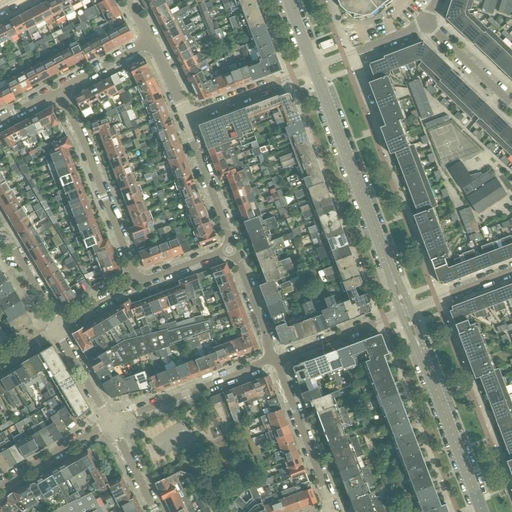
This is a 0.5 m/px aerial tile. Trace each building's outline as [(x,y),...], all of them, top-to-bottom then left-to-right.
[(48,0),(46,1),(53,16),(55,21),(65,16),(57,0),(48,0)] [(57,0),(65,16),(74,11),(72,7),(68,0),(57,0)] [(90,0),(94,6),(85,10),(82,12),(83,14),(87,21),(88,20),(93,17),(102,13),(116,5),(113,0),(90,0)] [(140,0),(143,5),(146,10),(151,7),(152,9),(170,0),(140,0)] [(170,0),(152,9),(156,16),(169,10),(167,5),(173,3),(171,0),(170,0)] [(254,0),(232,0),(223,4),(225,10),(237,5),(239,9),(255,3),(254,0)] [(370,14),(387,0),(336,0),(339,6),(345,11),(361,16),(370,14)] [(463,0),(450,0),(449,5),(467,10),(468,10),(470,10),(472,3),(463,0)] [(484,0),(481,10),(492,14),(496,0),(484,0)] [(511,6),(511,0),(501,0),(498,12),(509,16),(511,6)] [(37,6),(44,21),(53,16),(46,1),(37,6)] [(228,18),(230,24),(259,13),(255,3),(239,9),(241,14),(228,18)] [(102,13),(106,22),(107,23),(112,20),(114,18),(121,15),(116,5),(102,13)] [(445,18),(452,25),(461,15),(468,14),(468,10),(467,10),(449,5),(445,18)] [(28,11),(35,25),(44,21),(37,6),(28,11)] [(156,16),(160,24),(186,11),(189,10),(187,6),(171,14),(169,10),(156,16)] [(204,21),(205,21),(209,18),(207,14),(208,13),(206,9),(202,11),(202,12),(200,13),(204,21)] [(19,16),(26,30),(35,25),(28,11),(19,16)] [(160,24),(164,32),(177,25),(183,22),(181,19),(189,15),(186,11),(160,24)] [(245,25),(247,29),(263,23),(259,13),(230,24),(233,30),(245,25)] [(452,25),(459,32),(473,16),(470,13),(468,14),(461,15),(452,25)] [(77,17),(81,24),(83,23),(87,21),(83,14),(77,17)] [(10,20),(17,35),(26,30),(19,16),(10,20)] [(459,32),(466,38),(480,23),(473,16),(459,32)] [(1,25),(8,39),(17,35),(10,20),(1,25)] [(168,40),(193,27),(194,26),(192,22),(185,26),(183,22),(177,25),(164,32),(168,40)] [(125,23),(116,28),(123,43),(133,38),(125,23)] [(247,29),(252,42),(268,36),(263,23),(247,29)] [(473,45),(474,44),(488,28),(487,29),(480,23),(466,38),(473,45)] [(0,25),(0,43),(4,42),(7,47),(11,45),(8,39),(1,25),(0,25)] [(70,25),(60,30),(62,34),(67,31),(72,29),(70,25)] [(168,40),(172,47),(190,38),(188,34),(195,30),(193,27),(168,40)] [(207,29),(211,37),(216,34),(215,33),(213,27),(208,29),(207,29)] [(116,28),(107,33),(114,47),(123,43),(116,28)] [(474,44),(481,51),(496,35),(488,28),(474,44)] [(60,30),(51,34),(53,38),(58,36),(62,34),(60,30)] [(107,33),(97,37),(105,52),(114,47),(107,33)] [(51,34),(42,39),(44,43),(47,42),(52,39),(53,38),(51,34)] [(216,34),(211,37),(209,38),(212,46),(219,42),(216,34)] [(481,51),(488,57),(503,42),(496,35),(481,51)] [(176,55),(195,45),(197,44),(193,36),(190,38),(172,47),(176,55)] [(254,48),(258,59),(274,53),(268,36),(252,42),(239,46),(238,45),(231,47),(233,52),(240,49),(246,47),(247,51),(254,48)] [(97,37),(89,42),(96,57),(105,52),(97,37)] [(35,48),(40,45),(44,43),(42,39),(33,43),(35,48)] [(331,39),(320,43),(322,49),(333,45),(331,39)] [(423,41),(410,46),(416,61),(419,60),(421,62),(432,50),(423,41)] [(23,47),(26,53),(29,51),(35,48),(31,42),(23,47)] [(65,50),(60,52),(67,67),(76,62),(69,48),(66,42),(62,44),(65,50)] [(78,43),(87,61),(96,57),(89,42),(80,46),(78,43)] [(488,57),(495,64),(510,49),(503,42),(488,57)] [(78,43),(69,48),(76,62),(85,58),(87,61),(78,43)] [(176,55),(180,62),(193,56),(191,51),(196,49),(195,45),(176,55)] [(410,46),(401,50),(409,69),(415,67),(413,62),(416,61),(410,46)] [(495,64),(503,71),(511,61),(511,50),(510,49),(495,64)] [(401,50),(392,53),(398,68),(406,65),(408,70),(409,69),(401,50)] [(432,50),(421,62),(417,66),(423,72),(439,56),(432,50)] [(60,52),(51,57),(58,72),(67,67),(60,52)] [(18,57),(20,61),(28,57),(26,53),(22,55),(18,57)] [(245,64),(246,66),(252,80),(280,69),(274,53),(258,59),(245,64)] [(383,56),(384,58),(389,71),(391,70),(393,75),(400,73),(398,68),(392,53),(383,56)] [(180,62),(183,70),(202,60),(201,57),(195,60),(193,56),(180,62)] [(445,62),(439,56),(423,72),(430,78),(445,62)] [(20,61),(18,57),(17,57),(13,59),(8,62),(7,62),(9,66),(20,61)] [(51,57),(42,62),(49,77),(58,72),(51,57)] [(369,66),(374,80),(385,76),(387,72),(389,71),(384,58),(370,63),(369,65),(369,66)] [(128,67),(133,76),(149,68),(144,59),(128,67)] [(183,70),(188,78),(201,71),(205,69),(209,67),(205,59),(202,60),(183,70)] [(510,78),(511,79),(511,78),(511,61),(503,71),(510,78)] [(0,66),(0,71),(1,73),(10,68),(9,66),(7,62),(0,66)] [(42,62),(33,67),(40,81),(49,77),(42,62)] [(240,62),(236,63),(243,83),(252,80),(246,66),(242,68),(240,62)] [(451,69),(445,62),(430,78),(436,83),(435,85),(450,70),(451,69)] [(236,63),(228,66),(235,87),(243,83),(236,63)] [(223,68),(220,69),(228,89),(235,87),(228,66),(223,68)] [(11,70),(14,76),(22,91),(31,86),(24,71),(18,74),(15,67),(11,70)] [(33,67),(24,71),(31,86),(40,81),(33,67)] [(133,76),(138,86),(153,78),(151,74),(151,72),(149,68),(133,76)] [(192,87),(207,81),(205,78),(209,76),(205,69),(201,71),(188,78),(192,87)] [(214,78),(219,92),(228,89),(220,69),(216,70),(218,76),(214,78)] [(456,76),(450,70),(435,85),(441,91),(456,76)] [(111,77),(110,77),(110,78),(114,86),(121,83),(116,74),(111,76),(111,77)] [(14,76),(5,81),(15,99),(13,95),(22,91),(14,76)] [(368,82),(373,96),(392,89),(387,77),(385,76),(374,80),(368,82)] [(464,83),(456,76),(441,91),(449,98),(464,83)] [(105,81),(101,82),(108,97),(118,92),(117,91),(114,86),(110,78),(109,78),(108,78),(105,79),(105,81)] [(142,94),(158,87),(157,87),(158,86),(156,83),(155,82),(153,78),(138,86),(142,94)] [(210,80),(207,81),(192,87),(199,100),(219,92),(214,78),(210,79),(210,80)] [(408,83),(422,119),(433,115),(419,79),(408,83)] [(7,85),(0,88),(0,92),(6,104),(15,99),(5,81),(7,85)] [(96,84),(91,86),(100,102),(108,97),(101,82),(97,84),(96,84)] [(471,89),(464,83),(449,98),(456,105),(471,89)] [(87,90),(83,92),(91,107),(100,102),(91,86),(87,88),(87,90)] [(142,94),(146,103),(162,97),(160,93),(160,92),(159,89),(158,88),(158,87),(142,94)] [(373,96),(378,108),(397,101),(392,89),(373,96)] [(478,96),(471,89),(456,105),(463,111),(478,96)] [(91,107),(83,92),(79,94),(77,93),(75,95),(74,96),(73,97),(81,112),(91,107)] [(124,92),(119,95),(123,103),(128,100),(124,92)] [(289,92),(259,103),(264,115),(294,104),(289,92)] [(474,115),(476,117),(487,105),(478,96),(463,111),(470,118),(474,115)] [(146,103),(150,113),(165,107),(166,105),(165,102),(163,102),(162,97),(146,103)] [(378,108),(384,125),(403,118),(397,101),(378,108)] [(259,103),(243,109),(250,129),(251,128),(266,122),(264,115),(259,103)] [(123,104),(114,108),(116,113),(125,109),(123,104)] [(296,111),(294,104),(264,115),(266,122),(269,121),(296,111)] [(475,123),(482,129),(496,113),(487,105),(476,117),(479,119),(475,123)] [(52,107),(47,109),(44,111),(52,126),(55,124),(58,130),(62,128),(52,107)] [(150,113),(153,123),(169,117),(168,113),(168,111),(167,109),(165,108),(165,107),(150,113)] [(114,108),(105,113),(107,116),(116,113),(114,108)] [(129,119),(130,121),(134,119),(136,118),(132,109),(126,111),(128,116),(129,119)] [(243,109),(235,112),(248,144),(251,143),(256,141),(255,138),(253,133),(251,128),(250,129),(243,109)] [(48,128),(52,126),(44,111),(37,115),(47,136),(51,134),(48,128)] [(300,121),(296,111),(269,121),(271,124),(275,122),(276,124),(282,122),(284,127),(300,121)] [(208,148),(230,140),(237,137),(241,146),(248,144),(235,112),(199,126),(208,148)] [(482,129),(489,135),(503,120),(496,113),(482,129)] [(94,114),(85,118),(87,123),(89,123),(90,123),(98,120),(94,114)] [(49,138),(47,136),(37,115),(29,119),(37,134),(41,132),(45,140),(49,138)] [(424,124),(426,129),(449,120),(447,115),(424,124)] [(92,129),(94,133),(114,125),(109,127),(106,117),(98,120),(90,123),(90,124),(90,125),(91,128),(92,129)] [(153,123),(157,132),(173,126),(172,126),(173,124),(172,122),(170,121),(169,117),(153,123)] [(379,127),(384,141),(403,134),(398,121),(403,119),(403,118),(384,125),(379,127)] [(33,136),(37,134),(29,119),(22,122),(33,143),(36,141),(33,136)] [(130,121),(131,123),(135,134),(139,132),(134,119),(130,121)] [(489,135),(496,142),(510,127),(503,120),(489,135)] [(271,137),(273,143),(304,131),(300,121),(284,127),(286,132),(281,134),(271,137)] [(29,145),(33,143),(22,122),(15,126),(22,141),(26,140),(29,145)] [(102,140),(102,141),(118,135),(114,125),(94,133),(99,131),(100,135),(100,136),(101,139),(102,140)] [(25,147),(22,141),(15,126),(7,130),(18,151),(22,149),(25,147)] [(157,143),(161,142),(176,136),(175,132),(175,131),(174,128),(173,127),(173,126),(157,132),(159,138),(155,140),(157,143)] [(496,142),(502,148),(511,137),(511,128),(510,127),(496,142)] [(62,128),(58,130),(63,139),(67,137),(62,128)] [(14,153),(18,151),(7,130),(0,133),(0,135),(5,144),(8,149),(11,147),(14,153)] [(290,143),(291,147),(308,141),(304,131),(273,143),(275,148),(290,143)] [(389,154),(394,152),(408,146),(403,134),(384,141),(389,154)] [(104,146),(106,150),(121,144),(118,135),(102,141),(102,143),(103,146),(104,146)] [(161,142),(164,151),(180,145),(180,144),(179,141),(178,140),(176,136),(161,142)] [(50,154),(50,155),(66,148),(72,146),(67,137),(63,139),(60,141),(52,145),(53,148),(48,150),(49,154),(50,154)] [(511,137),(502,148),(509,155),(511,151),(511,137)] [(208,148),(211,156),(227,150),(226,146),(232,144),(230,140),(208,148)] [(279,158),(281,163),(311,151),(308,141),(291,147),(293,152),(289,154),(279,158)] [(3,157),(5,157),(9,154),(11,153),(8,149),(5,144),(0,146),(4,152),(1,153),(3,157)] [(109,159),(109,160),(125,154),(121,144),(106,150),(107,154),(107,155),(108,158),(109,159)] [(394,152),(397,160),(416,153),(413,144),(408,146),(394,152)] [(164,151),(168,161),(183,155),(182,151),(183,150),(181,147),(180,146),(180,145),(164,151)] [(211,156),(213,163),(236,155),(240,153),(239,149),(234,151),(233,147),(227,150),(211,156)] [(45,160),(47,164),(69,156),(66,148),(50,155),(51,158),(45,160)] [(297,162),(299,167),(315,161),(311,151),(281,163),(283,168),(297,162)] [(397,160),(400,169),(420,162),(416,153),(397,160)] [(9,154),(5,157),(8,162),(7,162),(9,166),(14,163),(9,154)] [(111,165),(113,169),(129,163),(125,154),(109,160),(110,160),(109,162),(110,165),(111,165)] [(168,161),(171,171),(187,165),(186,161),(186,159),(185,156),(184,156),(183,155),(168,161)] [(213,163),(216,171),(233,165),(239,163),(236,155),(213,163)] [(54,166),(56,170),(72,164),(69,156),(47,164),(49,168),(54,166)] [(286,178),(288,183),(319,171),(315,161),(299,167),(301,172),(297,174),(286,178)] [(495,178),(490,170),(482,175),(480,173),(470,176),(460,161),(448,169),(461,189),(462,188),(467,197),(478,214),(507,194),(495,178)] [(216,171),(219,179),(249,167),(248,164),(242,165),(241,162),(239,163),(233,165),(216,171)] [(400,169),(404,178),(423,171),(420,162),(400,169)] [(3,170),(8,179),(14,176),(20,172),(14,163),(9,166),(3,170)] [(116,178),(117,179),(132,173),(129,163),(113,169),(115,173),(114,175),(115,178),(116,178)] [(19,167),(23,174),(26,172),(29,171),(25,164),(18,167),(19,167)] [(50,172),(53,180),(75,171),(72,164),(56,170),(50,172)] [(171,171),(175,180),(191,174),(190,174),(191,172),(190,169),(189,169),(187,165),(171,171)] [(267,168),(267,169),(269,174),(275,172),(273,166),(267,168)] [(228,180),(230,183),(252,175),(250,171),(249,167),(219,179),(226,177),(227,179),(228,180)] [(61,182),(62,185),(78,179),(75,171),(53,180),(54,184),(61,182)] [(305,183),(307,187),(323,181),(319,171),(288,183),(290,188),(300,185),(305,183)] [(404,178),(407,187),(427,180),(423,171),(404,178)] [(27,182),(28,181),(31,180),(26,172),(23,174),(27,182)] [(119,184),(120,188),(136,182),(132,173),(117,179),(117,180),(116,181),(117,184),(119,184)] [(175,180),(179,190),(194,184),(193,180),(193,178),(192,176),(191,175),(191,174),(175,180)] [(231,189),(231,191),(249,185),(248,181),(253,179),(252,175),(230,183),(231,187),(231,189)] [(273,184),(275,188),(279,187),(275,176),(271,178),(272,181),(273,184)] [(28,181),(31,187),(32,189),(37,186),(34,179),(34,178),(32,180),(31,180),(28,181)] [(55,197),(81,187),(78,179),(62,185),(63,189),(57,191),(59,195),(55,197)] [(0,195),(11,189),(5,180),(0,183),(0,195)] [(407,187),(411,196),(430,189),(427,180),(407,187)] [(309,194),(311,198),(327,192),(323,181),(307,187),(294,192),(296,198),(309,194)] [(124,197),(124,198),(140,192),(136,182),(120,188),(122,192),(121,194),(122,197),(124,197)] [(179,190),(182,199),(198,193),(198,191),(197,188),(196,188),(194,184),(179,190)] [(234,195),(235,199),(258,190),(256,186),(250,189),(249,185),(231,191),(233,194),(234,195)] [(66,197),(68,201),(84,195),(81,187),(55,197),(56,201),(60,199),(66,197)] [(276,192),(277,194),(278,198),(283,196),(279,187),(275,188),(276,192)] [(0,203),(2,207),(16,198),(11,189),(0,195),(0,203)] [(411,196),(414,205),(433,198),(430,189),(411,196)] [(31,190),(27,192),(25,193),(28,199),(34,195),(31,190)] [(236,204),(237,207),(255,200),(253,196),(259,194),(258,190),(235,199),(237,203),(236,204)] [(126,203),(128,207),(143,201),(140,192),(124,198),(124,200),(125,203),(126,203)] [(299,207),(302,213),(331,202),(327,192),(311,198),(313,202),(299,207)] [(182,199),(186,209),(202,203),(200,199),(201,198),(200,195),(198,194),(198,193),(182,199)] [(40,203),(44,201),(40,194),(36,195),(40,203)] [(63,207),(65,211),(87,202),(84,195),(68,201),(69,205),(63,207)] [(4,212),(6,216),(21,207),(16,198),(2,207),(5,210),(4,212)] [(414,205),(417,213),(432,208),(437,206),(433,198),(414,205)] [(240,210),(241,214),(263,205),(262,201),(256,204),(255,200),(237,207),(238,210),(240,210)] [(40,203),(45,210),(49,208),(44,201),(40,203)] [(131,216),(131,217),(147,211),(143,201),(128,207),(129,211),(128,213),(130,216),(131,216)] [(72,213),(74,216),(90,210),(87,202),(65,211),(66,215),(72,213)] [(317,214),(319,218),(335,212),(331,202),(302,213),(304,219),(317,214)] [(186,209),(189,218),(205,212),(206,210),(204,207),(203,207),(202,203),(186,209)] [(242,219),(243,222),(260,215),(259,211),(265,209),(263,205),(241,214),(243,218),(242,219)] [(11,221),(13,224),(27,216),(21,207),(6,216),(9,221),(11,221)] [(41,207),(35,211),(41,220),(46,217),(41,207)] [(282,208),(286,217),(287,222),(288,224),(288,223),(291,223),(295,221),(294,216),(290,217),(286,207),(282,208)] [(470,207),(459,211),(467,234),(479,230),(470,207)] [(45,210),(49,217),(53,216),(49,208),(45,210)] [(413,215),(418,228),(437,221),(432,208),(417,213),(413,215)] [(69,223),(71,227),(93,218),(90,210),(74,216),(75,220),(69,223)] [(130,228),(150,220),(147,211),(131,217),(131,218),(131,219),(132,222),(133,222),(135,226),(130,228)] [(189,218),(193,228),(209,222),(207,218),(208,217),(207,214),(206,213),(205,212),(189,218)] [(306,235),(309,234),(339,223),(335,212),(319,218),(320,223),(307,228),(309,232),(306,233),(306,235)] [(244,222),(248,231),(275,221),(274,216),(262,220),(260,215),(243,222),(244,222)] [(14,230),(17,234),(32,225),(27,216),(13,224),(15,228),(14,230)] [(49,217),(53,225),(57,223),(53,216),(49,217)] [(248,231),(252,242),(268,236),(266,230),(277,226),(277,225),(287,222),(286,217),(281,219),(275,221),(248,231)] [(78,228),(80,232),(96,226),(93,218),(71,227),(72,230),(78,228)] [(150,220),(130,228),(132,232),(131,234),(132,237),(134,237),(134,238),(143,235),(149,232),(154,230),(150,220)] [(22,239),(24,242),(37,234),(46,229),(52,225),(49,221),(41,226),(35,230),(32,225),(17,234),(20,239),(22,239)] [(418,228),(423,242),(442,235),(437,221),(418,228)] [(193,228),(197,238),(213,231),(212,227),(210,226),(209,222),(193,228)] [(53,225),(57,232),(61,230),(57,223),(53,225)] [(325,235),(327,239),(343,233),(339,223),(309,234),(312,240),(325,235)] [(75,238),(77,242),(99,234),(96,226),(80,232),(81,236),(75,238)] [(161,228),(165,236),(173,257),(177,255),(178,256),(181,255),(182,253),(183,253),(179,244),(177,237),(171,239),(166,226),(161,228)] [(57,232),(62,239),(66,237),(61,230),(57,232)] [(176,234),(177,237),(179,244),(187,241),(183,231),(181,232),(176,234)] [(213,231),(197,238),(193,239),(195,243),(198,241),(200,247),(217,241),(213,231)] [(315,248),(317,254),(346,243),(343,233),(327,239),(318,242),(319,247),(315,248)] [(25,248),(28,252),(43,243),(37,234),(24,242),(26,246),(25,248)] [(84,244),(86,247),(108,239),(107,239),(102,241),(99,234),(77,242),(78,246),(84,244)] [(133,239),(135,244),(145,241),(143,235),(134,238),(133,239)] [(423,242),(428,255),(447,248),(442,235),(423,242)] [(163,242),(157,244),(163,260),(164,260),(165,261),(168,259),(169,258),(173,257),(165,236),(161,238),(163,242)] [(252,242),(256,252),(283,242),(281,237),(270,241),(268,236),(252,242)] [(62,239),(66,246),(70,244),(66,237),(62,239)] [(502,247),(498,248),(503,261),(511,258),(504,238),(499,240),(502,247)] [(87,251),(88,255),(110,247),(108,239),(86,247),(86,248),(91,246),(93,249),(87,251)] [(187,241),(179,244),(183,253),(184,253),(190,251),(187,241)] [(495,241),(491,243),(486,244),(494,265),(503,261),(498,248),(495,241)] [(256,252),(260,262),(276,256),(274,251),(285,247),(283,242),(256,252)] [(32,257),(34,260),(48,252),(43,243),(28,252),(31,257),(32,257)] [(62,243),(59,246),(64,254),(68,252),(62,243)] [(333,256),(334,260),(351,254),(346,243),(317,254),(320,260),(333,256)] [(66,246),(70,253),(74,252),(70,244),(66,246)] [(157,244),(148,248),(154,264),(158,262),(159,263),(162,262),(163,260),(157,244)] [(483,254),(480,255),(485,268),(494,265),(486,244),(480,247),(483,254)] [(96,257),(97,261),(113,255),(110,247),(88,255),(90,259),(96,257)] [(154,264),(148,248),(138,252),(144,267),(145,267),(146,268),(149,267),(150,265),(154,264)] [(428,255),(433,269),(446,264),(444,258),(448,257),(447,253),(449,253),(447,248),(428,255)] [(473,250),(468,251),(476,271),(485,268),(480,255),(475,257),(473,250)] [(464,261),(462,262),(467,275),(476,271),(468,251),(462,254),(464,261)] [(36,265),(38,270),(53,261),(48,252),(34,260),(37,264),(36,265)] [(70,253),(75,260),(79,258),(78,258),(75,252),(74,252),(70,253)] [(323,269),(325,275),(354,264),(351,254),(334,260),(336,265),(323,269)] [(93,267),(94,271),(116,263),(113,255),(97,261),(99,265),(93,267)] [(260,262),(263,273),(291,262),(289,257),(278,261),(276,256),(260,262)] [(64,262),(66,265),(73,261),(71,257),(64,260),(64,262)] [(79,258),(75,260),(79,268),(83,266),(80,260),(79,258)] [(455,265),(453,266),(457,278),(467,275),(462,262),(461,263),(459,258),(453,260),(455,265)] [(263,273),(267,283),(283,276),(288,275),(286,269),(293,267),(292,265),(298,262),(297,260),(291,262),(263,273)] [(43,274),(45,278),(59,270),(53,261),(38,270),(41,275),(43,274)] [(73,261),(66,265),(68,269),(69,269),(76,266),(73,261)] [(116,263),(94,271),(84,275),(86,279),(97,274),(102,272),(104,278),(112,275),(112,273),(119,271),(116,263)] [(199,283),(208,280),(229,272),(226,263),(211,269),(213,274),(203,278),(201,273),(196,274),(199,283)] [(341,276),(342,280),(358,275),(354,264),(325,275),(327,281),(341,276)] [(446,264),(433,269),(438,282),(441,281),(443,284),(457,278),(453,266),(447,268),(446,264)] [(46,283),(49,288),(64,279),(59,270),(45,278),(47,282),(46,283)] [(229,272),(208,280),(210,284),(215,281),(217,286),(232,280),(229,272)] [(76,283),(79,282),(84,279),(81,274),(74,279),(76,283)] [(187,278),(197,305),(200,312),(204,310),(199,297),(204,296),(202,292),(199,283),(196,274),(187,278)] [(345,291),(350,289),(354,287),(362,284),(358,275),(342,280),(342,281),(345,291)] [(260,286),(264,296),(291,286),(289,280),(278,285),(276,280),(284,277),(283,276),(267,283),(260,286)] [(289,280),(291,286),(301,282),(299,277),(289,280)] [(179,281),(186,300),(191,299),(191,300),(194,306),(197,305),(187,278),(179,281)] [(54,292),(56,296),(69,288),(64,279),(49,288),(52,292),(54,292)] [(84,279),(79,282),(82,287),(79,289),(81,293),(84,291),(85,291),(89,288),(84,279)] [(307,279),(304,281),(303,281),(307,291),(311,289),(307,279)] [(310,282),(313,289),(314,291),(321,289),(317,279),(310,282)] [(232,280),(217,286),(219,291),(213,293),(215,297),(235,289),(232,280)] [(0,298),(14,291),(8,281),(0,285),(0,298)] [(172,289),(182,313),(185,312),(182,302),(186,300),(179,281),(180,284),(177,285),(176,287),(172,289)] [(511,285),(511,284),(502,287),(507,300),(511,298),(511,301),(511,285)] [(264,296),(267,306),(284,300),(282,295),(293,290),(291,286),(264,296)] [(354,287),(350,289),(360,315),(369,311),(370,309),(368,303),(369,303),(367,296),(365,297),(364,294),(358,296),(354,287)] [(502,287),(493,291),(501,310),(505,308),(503,301),(507,300),(502,287)] [(69,288),(56,296),(58,300),(57,301),(59,305),(61,304),(61,305),(75,297),(69,288)] [(164,292),(170,307),(174,305),(178,315),(182,313),(172,289),(169,290),(168,289),(165,290),(165,291),(164,292)] [(235,289),(215,297),(216,301),(222,298),(224,303),(239,297),(235,289)] [(303,292),(306,302),(317,331),(327,328),(320,310),(315,312),(310,299),(316,297),(314,291),(313,289),(311,289),(307,291),(303,292)] [(348,298),(342,300),(349,319),(360,315),(350,289),(345,291),(348,298)] [(0,304),(1,304),(5,310),(20,301),(14,291),(0,298),(0,304)] [(156,295),(164,316),(165,320),(169,318),(165,308),(170,307),(164,292),(162,291),(160,292),(159,293),(156,295)] [(493,291),(484,294),(488,307),(492,305),(495,312),(501,310),(493,291)] [(484,294),(474,298),(482,317),(487,315),(484,308),(488,307),(484,294)] [(147,298),(153,313),(158,311),(160,317),(164,316),(156,295),(152,296),(151,295),(148,296),(148,298),(147,298)] [(332,295),(328,296),(338,323),(349,319),(342,300),(335,302),(332,295)] [(327,307),(320,310),(327,328),(338,323),(328,296),(323,298),(327,307)] [(139,301),(147,322),(151,320),(148,315),(153,313),(147,298),(146,297),(143,298),(143,300),(139,301)] [(239,297),(224,303),(226,308),(217,311),(219,315),(227,312),(242,306),(239,297)] [(474,298),(465,301),(470,314),(473,312),(475,318),(481,316),(481,317),(482,317),(474,298)] [(136,319),(130,303),(128,300),(119,306),(132,327),(135,325),(131,317),(133,316),(134,315),(136,319)] [(267,306),(274,322),(284,319),(282,313),(284,312),(286,318),(292,316),(290,310),(288,311),(284,300),(267,306)] [(6,318),(8,322),(25,312),(21,304),(19,302),(20,302),(20,301),(5,310),(4,311),(8,317),(6,318)] [(143,335),(151,333),(149,327),(147,322),(139,301),(136,302),(134,301),(130,303),(136,319),(141,317),(143,323),(144,323),(145,326),(140,328),(143,335)] [(449,311),(454,323),(467,319),(465,315),(470,314),(465,301),(451,306),(452,309),(449,311)] [(305,316),(300,318),(306,335),(317,331),(306,302),(301,304),(305,316)] [(119,306),(112,310),(120,323),(124,321),(127,327),(127,326),(129,330),(132,327),(119,306)] [(242,306),(227,312),(229,316),(221,319),(222,323),(245,314),(242,306)] [(112,310),(104,314),(121,342),(124,340),(129,339),(127,335),(126,334),(122,337),(116,326),(120,323),(112,310)] [(25,312),(8,322),(11,326),(12,325),(16,332),(32,323),(25,312)] [(104,314),(97,319),(105,332),(109,330),(114,338),(117,344),(121,342),(104,314)] [(234,329),(238,327),(248,323),(245,314),(222,323),(224,327),(232,324),(234,329)] [(88,361),(94,371),(111,361),(114,367),(118,365),(139,358),(148,354),(152,353),(154,352),(158,350),(161,349),(168,347),(178,343),(187,340),(197,336),(207,333),(213,330),(211,327),(209,319),(208,319),(208,318),(203,320),(195,322),(186,324),(177,326),(168,329),(160,331),(155,332),(151,333),(143,335),(138,336),(129,339),(124,340),(121,342),(117,344),(109,349),(106,351),(102,353),(98,355),(88,361)] [(294,319),(290,320),(296,339),(306,335),(300,318),(294,320),(294,319)] [(97,319),(89,323),(106,351),(109,349),(101,335),(105,332),(97,319)] [(284,319),(274,322),(282,345),(296,339),(290,320),(285,322),(284,319)] [(454,323),(459,338),(478,330),(476,326),(474,326),(473,323),(469,325),(467,319),(454,323)] [(89,323),(82,328),(90,341),(94,339),(102,353),(106,351),(89,323)] [(238,327),(242,337),(243,337),(248,352),(258,348),(248,323),(238,327)] [(503,324),(496,327),(498,333),(505,330),(503,324)] [(1,330),(6,338),(10,336),(5,328),(1,330)] [(72,334),(88,361),(98,355),(90,341),(82,328),(72,334)] [(133,331),(134,332),(135,333),(138,336),(143,335),(140,328),(133,331)] [(459,338),(464,352),(483,344),(478,330),(459,338)] [(207,333),(197,336),(199,340),(200,343),(210,339),(209,338),(207,333)] [(362,350),(366,361),(383,355),(388,353),(384,342),(383,342),(380,333),(363,339),(367,348),(362,350)] [(506,334),(500,336),(503,343),(508,342),(506,334)] [(243,337),(242,337),(232,340),(238,356),(239,355),(241,357),(243,356),(243,354),(248,352),(243,337)] [(363,339),(347,346),(351,355),(362,350),(367,348),(363,339)] [(232,340),(223,344),(228,359),(232,358),(234,359),(237,358),(238,356),(232,340)] [(223,344),(213,348),(220,368),(221,368),(219,364),(224,363),(224,361),(228,359),(223,344)] [(464,352),(470,366),(489,358),(483,344),(464,352)] [(52,346),(36,355),(41,363),(57,354),(52,346)] [(347,346),(335,350),(342,368),(349,365),(349,366),(354,364),(354,363),(352,358),(351,355),(347,346)] [(203,351),(205,356),(211,372),(220,368),(213,348),(203,351)] [(335,350),(325,354),(335,380),(337,386),(341,384),(339,379),(337,371),(343,369),(342,368),(335,350)] [(62,361),(57,354),(41,363),(44,369),(45,369),(46,371),(62,361)] [(150,360),(148,354),(139,358),(140,361),(141,363),(150,360)] [(325,354),(314,358),(320,375),(326,373),(330,382),(335,380),(325,354)] [(36,355),(29,359),(42,382),(47,391),(47,390),(51,388),(53,387),(49,382),(48,383),(41,371),(44,369),(41,363),(36,355)] [(365,361),(372,378),(389,371),(383,355),(366,361),(365,361)] [(205,356),(195,359),(201,375),(211,372),(205,356)] [(314,358),(303,362),(313,389),(317,387),(314,377),(320,375),(314,358)] [(474,378),(479,376),(498,369),(498,368),(493,370),(489,358),(470,366),(474,378)] [(29,359),(21,364),(30,378),(33,376),(39,384),(42,382),(29,359)] [(195,359),(185,363),(191,379),(201,375),(195,359)] [(66,369),(62,361),(46,371),(51,378),(66,369)] [(111,361),(94,371),(110,398),(130,393),(114,367),(111,361)] [(298,385),(301,393),(308,390),(308,391),(313,389),(303,362),(293,366),(292,368),(295,374),(294,375),(296,382),(297,381),(298,383),(300,382),(301,384),(298,385)] [(185,363),(175,367),(181,383),(191,379),(185,363)] [(14,368),(28,392),(31,397),(34,395),(32,390),(29,386),(26,380),(30,378),(21,364),(14,368)] [(118,365),(114,367),(130,393),(132,394),(135,394),(136,392),(140,391),(134,375),(124,378),(118,365)] [(175,367),(165,370),(171,386),(181,383),(175,367)] [(14,368),(6,373),(15,387),(19,384),(21,389),(24,394),(28,392),(14,368)] [(71,377),(66,369),(51,378),(55,386),(71,377)] [(144,371),(152,393),(162,390),(156,374),(154,369),(145,373),(144,371)] [(479,376),(482,385),(502,377),(498,369),(479,376)] [(165,370),(156,374),(162,390),(171,386),(165,370)] [(144,371),(134,375),(140,391),(145,390),(146,391),(151,390),(152,394),(152,393),(144,371)] [(372,378),(377,393),(395,387),(389,371),(372,378)] [(6,373),(0,376),(0,378),(16,406),(20,403),(11,389),(15,387),(6,373)] [(266,399),(271,412),(281,409),(268,375),(259,379),(266,399)] [(75,385),(71,377),(55,386),(60,394),(75,385)] [(482,385),(486,394),(505,386),(502,377),(482,385)] [(0,378),(0,395),(4,393),(8,399),(13,408),(16,406),(0,378)] [(263,401),(266,399),(259,379),(250,382),(257,400),(262,398),(263,401)] [(252,402),(257,400),(250,382),(241,386),(248,406),(252,405),(252,404),(252,402)] [(350,386),(352,392),(358,389),(356,383),(350,386)] [(80,392),(75,385),(60,394),(65,401),(80,392)] [(251,412),(248,406),(241,386),(232,389),(238,403),(243,401),(247,413),(248,413),(251,412)] [(486,394),(489,403),(508,395),(505,386),(486,394)] [(310,401),(321,397),(318,388),(317,387),(313,389),(308,391),(308,390),(301,393),(304,404),(310,401)] [(377,393),(384,410),(402,403),(395,387),(377,393)] [(232,405),(238,403),(232,389),(223,392),(223,393),(222,393),(223,393),(230,412),(236,427),(239,425),(236,417),(237,417),(234,411),(235,411),(232,405)] [(49,394),(47,390),(47,391),(40,395),(43,401),(51,396),(49,394)] [(313,405),(316,411),(333,404),(331,398),(340,395),(338,390),(333,392),(328,394),(323,396),(321,397),(310,401),(312,405),(313,405)] [(85,400),(80,392),(65,401),(69,409),(85,400)] [(221,394),(220,394),(209,398),(212,405),(222,401),(220,394),(221,394)] [(489,403),(492,411),(511,404),(508,395),(489,403)] [(45,408),(44,408),(59,432),(66,427),(54,407),(50,400),(46,402),(48,405),(50,409),(54,415),(50,417),(45,408)] [(89,408),(85,400),(69,409),(75,419),(88,408),(89,408)] [(361,400),(356,402),(359,411),(364,409),(361,400)] [(54,407),(66,427),(73,421),(64,406),(63,406),(64,407),(60,410),(56,401),(52,404),(54,407)] [(350,404),(354,413),(359,411),(356,402),(355,402),(350,404)] [(384,410),(390,426),(408,419),(402,403),(384,410)] [(316,411),(321,426),(348,415),(345,406),(335,409),(333,404),(316,411)] [(496,422),(500,433),(511,428),(511,418),(511,416),(510,415),(511,414),(511,404),(492,411),(496,422)] [(50,425),(45,427),(54,441),(62,436),(59,432),(44,408),(41,410),(46,419),(50,425)] [(260,417),(263,425),(284,417),(281,409),(271,412),(271,413),(260,417)] [(364,409),(359,411),(363,423),(369,421),(364,409)] [(359,411),(354,413),(359,428),(365,426),(363,423),(359,411)] [(32,421),(34,425),(46,445),(54,441),(45,427),(42,429),(38,423),(39,423),(33,414),(30,416),(29,416),(32,421)] [(321,426),(327,440),(344,434),(342,428),(352,425),(348,415),(321,426)] [(271,426),(273,430),(287,425),(284,417),(263,425),(260,426),(261,430),(271,426)] [(390,426),(396,442),(414,435),(408,419),(390,426)] [(19,423),(15,425),(32,454),(39,450),(31,436),(27,438),(24,431),(23,431),(21,427),(25,425),(22,420),(19,423)] [(8,426),(6,422),(0,425),(0,429),(1,430),(8,426)] [(20,442),(16,444),(24,458),(32,454),(15,425),(11,426),(16,436),(20,442)] [(31,436),(39,450),(46,445),(34,425),(31,427),(35,433),(31,436)] [(268,437),(269,441),(290,433),(287,425),(273,430),(275,435),(268,437)] [(511,428),(500,433),(504,441),(511,438),(511,428)] [(0,433),(2,436),(5,441),(17,462),(24,458),(16,444),(12,446),(3,431),(0,433)] [(277,442),(279,446),(293,441),(290,433),(269,441),(271,445),(277,442)] [(327,440),(333,456),(359,445),(356,436),(346,439),(344,434),(327,440)] [(396,442),(402,458),(420,451),(414,435),(396,442)] [(0,443),(0,450),(1,452),(9,467),(17,462),(5,441),(0,443)] [(274,453),(275,457),(296,449),(293,441),(279,446),(281,451),(274,453)] [(256,455),(260,453),(261,453),(258,445),(253,447),(256,455)] [(333,456),(338,470),(356,464),(354,458),(363,455),(359,445),(333,456)] [(79,454),(87,468),(90,473),(98,469),(104,465),(102,462),(97,465),(91,456),(93,455),(90,450),(87,449),(79,454)] [(283,458),(285,462),(299,457),(296,449),(275,457),(277,461),(283,458)] [(402,458),(408,474),(426,467),(420,451),(402,458)] [(0,468),(2,471),(9,467),(1,452),(0,452),(0,468)] [(72,458),(85,480),(88,478),(83,470),(87,468),(79,454),(72,458)] [(280,469),(281,473),(302,465),(299,457),(285,462),(287,467),(280,469)] [(65,462),(79,487),(86,483),(85,480),(72,458),(65,462)] [(58,466),(65,480),(68,478),(77,492),(80,490),(78,487),(79,487),(65,462),(58,466)] [(338,470),(344,486),(371,475),(367,466),(358,469),(356,464),(338,470)] [(302,465),(281,473),(284,481),(298,476),(305,473),(302,465)] [(68,503),(76,499),(73,494),(68,497),(61,483),(65,480),(58,466),(50,471),(62,492),(68,503)] [(408,474),(414,490),(432,483),(426,467),(408,474)] [(90,473),(94,479),(90,481),(95,490),(99,488),(101,487),(103,490),(109,487),(111,492),(125,485),(121,476),(107,483),(105,481),(106,479),(104,476),(102,476),(98,469),(90,473)] [(92,511),(100,508),(100,507),(91,492),(85,495),(76,499),(68,503),(62,492),(50,471),(35,480),(47,502),(51,509),(52,511),(92,511)] [(155,484),(159,492),(179,482),(174,474),(158,482),(157,481),(154,483),(155,484)] [(344,486),(350,500),(367,494),(365,488),(374,485),(371,475),(344,486)] [(384,477),(385,480),(387,486),(393,484),(390,475),(384,477)] [(188,487),(191,485),(195,483),(192,476),(184,479),(188,487)] [(34,497),(37,503),(41,500),(43,503),(44,502),(45,504),(47,502),(35,480),(27,484),(34,497)] [(297,486),(292,487),(300,508),(308,505),(300,484),(301,484),(299,480),(295,481),(297,486)] [(304,483),(301,484),(300,484),(308,505),(316,502),(308,481),(304,483)] [(159,492),(162,499),(176,492),(174,489),(180,485),(179,482),(159,492)] [(195,483),(191,485),(195,493),(199,491),(195,483)] [(414,490),(420,506),(438,499),(432,483),(414,490)] [(34,505),(37,503),(34,497),(27,484),(14,492),(19,501),(27,509),(34,505)] [(125,485),(111,492),(113,496),(105,499),(107,503),(109,502),(129,492),(125,485)] [(284,490),(292,511),(300,508),(292,487),(287,489),(285,486),(283,486),(283,488),(284,490)] [(244,511),(264,511),(255,487),(244,491),(234,502),(237,504),(244,511)] [(259,496),(255,487),(264,511),(273,511),(268,496),(265,498),(265,499),(261,500),(259,496)] [(268,496),(273,511),(283,511),(279,500),(275,502),(269,487),(265,488),(268,496)] [(80,490),(77,492),(73,494),(76,499),(85,495),(82,489),(80,490)] [(166,504),(167,506),(187,496),(183,489),(176,492),(162,499),(165,504),(166,504)] [(283,498),(279,500),(283,511),(289,511),(292,511),(284,490),(283,491),(281,492),(283,498)] [(193,494),(197,501),(203,498),(199,491),(193,494)] [(23,511),(27,509),(19,501),(14,492),(9,494),(0,503),(0,511),(23,511)] [(119,507),(121,506),(135,499),(133,494),(130,495),(129,492),(109,502),(111,505),(116,503),(119,507)] [(350,500),(354,511),(365,511),(382,505),(379,496),(375,497),(373,492),(367,494),(350,500)] [(167,506),(170,511),(174,511),(191,504),(187,496),(167,506)] [(201,509),(202,509),(206,506),(203,498),(197,501),(201,509)] [(118,511),(127,511),(139,506),(135,499),(121,506),(123,510),(118,511)] [(448,511),(445,503),(440,505),(438,499),(420,506),(422,511),(427,510),(427,511),(448,511)] [(234,502),(228,508),(231,510),(237,504),(234,502)]
